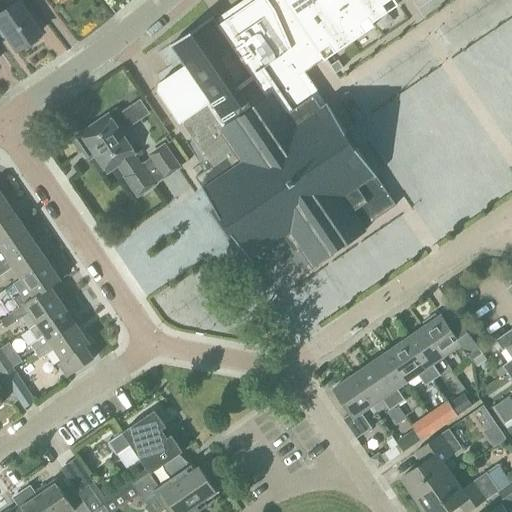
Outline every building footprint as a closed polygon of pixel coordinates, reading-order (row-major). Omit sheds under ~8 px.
[(160,83),(159,90),(211,167),(195,177),(259,271),(274,261),(287,280),(310,264),(312,267),(367,230),(365,227),(377,219),(377,218),(397,205),(307,72),(326,59),(286,0),(244,0),(215,20),(214,18),(213,16),(170,46),(171,47),(172,46),(185,66),(167,78),(160,83)] [(286,0),(326,59),(366,31),(361,23),(369,17),(372,23),(400,4),(396,0),(286,0)] [(0,29),(14,50),(23,44),(26,48),(38,40),(35,36),(38,34),(17,1),(1,12),(0,10),(0,29)] [(420,52),(391,70),(469,192),(502,171),(490,152),(511,137),(511,109),(503,95),(510,90),(483,48),(465,60),(448,32),(419,50),(420,52)] [(337,94),(349,116),(384,96),(372,74),(337,94)] [(157,183),(156,182),(166,175),(167,176),(180,167),(166,145),(152,154),(154,157),(142,166),(134,154),(136,153),(110,115),(76,137),(86,151),(92,147),(109,172),(120,165),(128,176),(127,177),(139,195),(157,183)] [(0,210),(9,204),(0,190),(0,210)] [(0,238),(22,223),(9,204),(0,210),(0,238)] [(0,255),(0,265),(35,241),(22,223),(0,238),(0,247),(4,253),(0,255)] [(22,279),(48,261),(35,241),(0,265),(0,276),(13,267),(22,279)] [(0,318),(1,320),(10,314),(34,297),(34,298),(51,286),(51,287),(61,280),(48,261),(22,279),(28,289),(14,299),(15,301),(0,310),(0,318)] [(63,304),(51,287),(51,286),(34,298),(34,297),(10,314),(15,322),(29,311),(37,323),(63,304)] [(30,345),(35,351),(76,323),(63,304),(37,323),(31,327),(39,339),(30,345)] [(425,325),(422,327),(442,356),(453,349),(461,361),(468,356),(472,361),(483,354),(465,327),(454,334),(440,315),(436,317),(434,314),(422,322),(425,325)] [(94,359),(85,347),(90,344),(76,323),(35,351),(40,359),(55,349),(63,361),(59,363),(68,377),(94,359)] [(422,327),(405,339),(433,380),(441,375),(432,363),(442,356),(422,327)] [(499,376),(511,367),(511,329),(496,340),(503,351),(508,347),(511,352),(511,359),(495,370),(499,376)] [(405,339),(386,352),(407,381),(418,373),(430,392),(438,386),(433,380),(405,339)] [(0,372),(1,375),(12,368),(1,352),(0,352),(0,372)] [(397,388),(407,381),(386,352),(369,364),(404,414),(411,409),(397,388)] [(403,415),(404,414),(369,364),(351,376),(371,405),(382,398),(390,410),(397,405),(403,415)] [(511,367),(499,376),(500,377),(507,372),(511,379),(511,378),(511,367)] [(24,407),(34,400),(12,368),(1,375),(24,407)] [(361,412),(371,405),(351,376),(333,388),(351,414),(343,419),(356,438),(372,428),(361,412)] [(449,402),(458,416),(472,406),(463,393),(449,402)] [(133,484),(134,484),(183,451),(155,411),(108,443),(116,455),(131,445),(150,473),(133,484)] [(440,428),(430,414),(412,427),(422,440),(440,428)] [(394,442),(402,452),(420,440),(413,429),(394,442)] [(417,499),(452,475),(443,462),(462,448),(449,429),(416,451),(424,463),(402,477),(417,499)] [(183,451),(134,484),(134,485),(123,493),(129,502),(140,494),(152,511),(161,511),(166,509),(168,511),(197,511),(201,510),(198,506),(217,492),(199,466),(196,468),(193,466),(183,451)] [(465,511),(468,511),(499,491),(500,493),(511,486),(498,468),(488,475),(487,473),(462,490),(452,475),(417,499),(425,511),(447,511),(460,504),(465,511)] [(82,499),(83,500),(90,511),(94,511),(104,505),(85,477),(73,485),(82,499)] [(46,485),(35,492),(48,511),(90,511),(83,500),(82,500),(72,507),(55,481),(47,486),(46,485)] [(508,505),(511,501),(511,484),(511,486),(500,493),(508,505)] [(48,511),(35,492),(25,500),(26,501),(19,506),(22,511),(48,511)]
